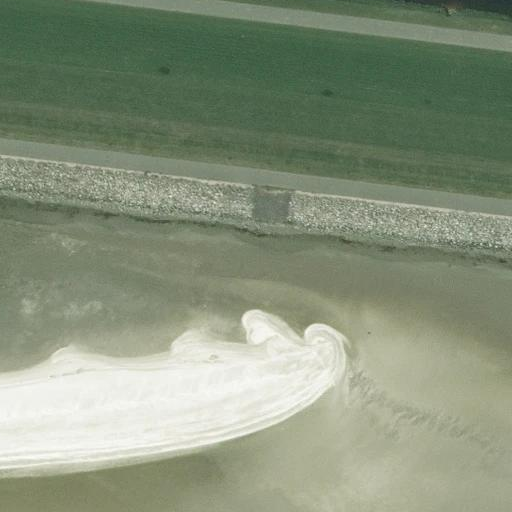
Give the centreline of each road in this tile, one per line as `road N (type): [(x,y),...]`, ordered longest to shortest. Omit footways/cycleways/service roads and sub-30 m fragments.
road 1 (unclassified): [(0,166),(511,228)]
road 2 (unclassified): [(511,51),(76,0)]
